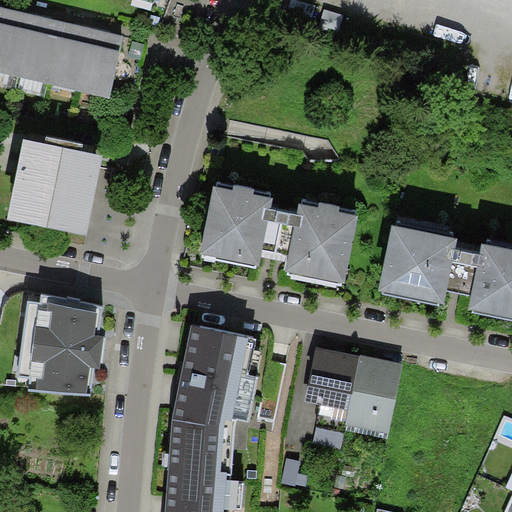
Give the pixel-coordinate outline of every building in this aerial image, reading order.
[(283,6),(271,0),(259,0),(256,7),(278,19),(283,6)] [(35,17),(6,10),(0,33),(0,64),(22,70),(35,17)] [(64,24),(35,17),(22,70),(51,77),(64,24)] [(93,31),(64,24),(51,77),(80,84),(93,31)] [(124,39),(93,31),(80,84),(111,91),(124,39)] [(82,142),(44,135),(42,147),(25,143),(13,208),(29,211),(27,219),(66,226),(67,220),(83,223),(96,158),(79,155),(82,142)] [(234,184),(233,190),(217,187),(207,236),(219,239),(217,250),(259,258),(261,249),(280,253),(288,210),(271,206),(272,198),(253,194),(254,188),(234,184)] [(300,213),(288,210),(280,253),(306,258),(305,268),(347,278),(358,218),(338,212),(338,205),(322,201),(318,209),(303,205),(300,213)] [(511,249),(487,245),(485,252),(452,245),(454,238),(395,226),(383,285),(407,289),(409,282),(423,285),(421,293),(431,295),(442,297),(447,273),(480,279),(475,302),(498,307),(500,300),(511,302),(511,249)] [(105,303),(42,292),(41,300),(28,299),(26,322),(22,355),(19,374),(31,375),(29,389),(43,389),(95,394),(105,303)] [(254,337),(201,326),(197,344),(190,343),(185,362),(189,363),(186,384),(182,384),(174,424),(207,431),(208,420),(234,424),(237,424),(248,427),(260,375),(246,372),(254,337)] [(361,357),(318,349),(309,398),(321,401),(352,406),(361,357)] [(405,365),(361,357),(352,406),(349,420),(393,429),(405,365)] [(352,406),(321,401),(316,427),(347,432),(349,420),(352,406)] [(207,431),(174,424),(172,450),(178,451),(177,466),(171,466),(166,511),(228,511),(229,507),(245,506),(246,483),(231,483),(234,424),(208,420),(207,431)]
